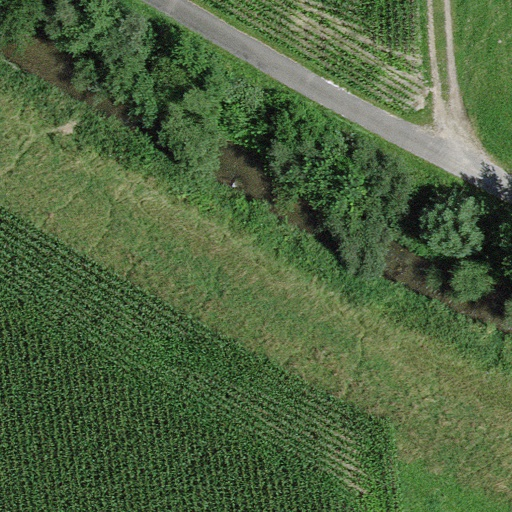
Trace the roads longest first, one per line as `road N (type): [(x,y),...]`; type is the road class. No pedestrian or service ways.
road 1 (track): [(511,201),(152,0)]
road 2 (track): [(438,0),(453,173)]
